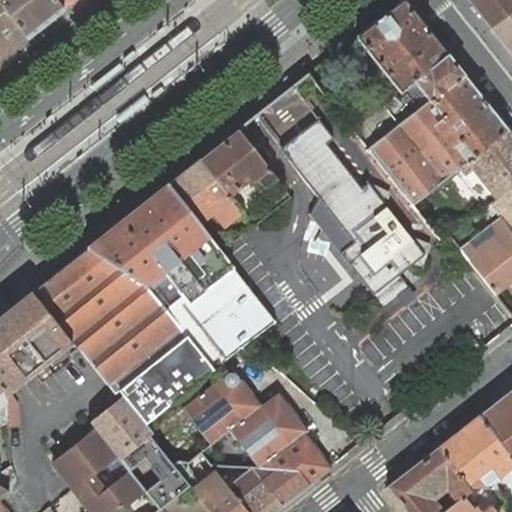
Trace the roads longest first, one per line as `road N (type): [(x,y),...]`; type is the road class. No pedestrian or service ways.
road 1 (tertiary): [(0,242),(306,0)]
road 2 (tertiary): [(169,0),(0,135)]
road 3 (residential): [(511,355),(355,478)]
road 4 (residential): [(511,94),(429,0)]
